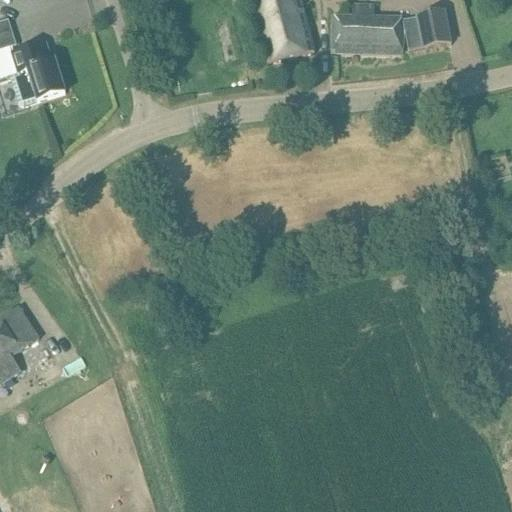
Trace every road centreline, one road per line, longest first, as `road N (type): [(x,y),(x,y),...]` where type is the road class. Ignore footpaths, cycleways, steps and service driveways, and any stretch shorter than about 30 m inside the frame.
road 1 (tertiary): [(152,130),(511,75)]
road 2 (tertiary): [(0,239),(92,162),(152,130)]
road 3 (unclassified): [(152,130),(109,0)]
